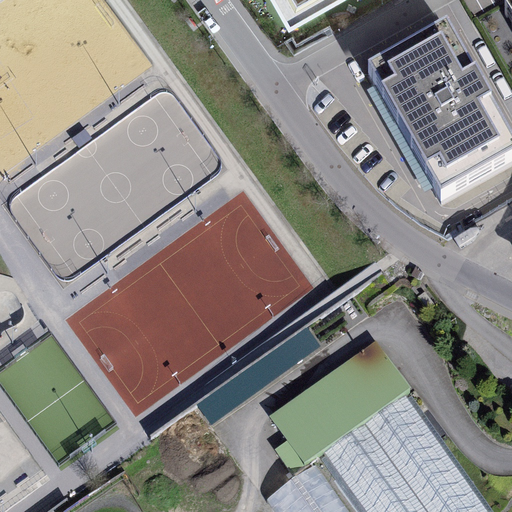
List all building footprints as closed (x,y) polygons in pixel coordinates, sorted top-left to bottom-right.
[(279,0),(289,17),(318,0),(279,0)] [(464,4),(449,10),(463,43),(478,38),(464,4)] [(371,79),(443,209),(511,170),(511,147),(449,35),(371,79)] [(376,349),(269,424),(287,450),(273,458),(291,481),(413,396),(376,349)] [(489,511),(408,405),(326,465),(360,511),(489,511)] [(352,511),(321,469),(265,506),(269,511),(352,511)]
